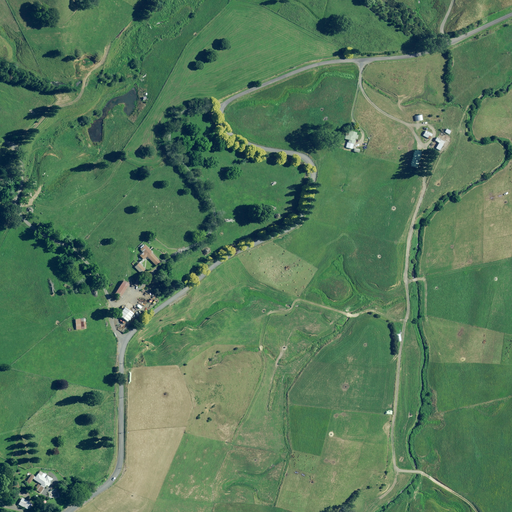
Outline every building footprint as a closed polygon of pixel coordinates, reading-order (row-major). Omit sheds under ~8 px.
[(370,134),(348,130),(344,149),(363,154),(370,134)] [(431,134),(424,131),(422,135),(429,139),(431,134)] [(438,150),(443,142),(435,137),(433,140),(438,143),(435,148),(438,150)] [(138,263),(134,267),(140,273),(145,269),(140,264),(143,260),(144,260),(145,259),(147,257),(155,266),(159,262),(151,253),(151,252),(144,245),(139,250),(142,252),(139,256),(142,259),(138,263)] [(125,288),(120,285),(114,293),(120,297),(125,288)] [(132,313),(123,307),(118,315),(126,321),(132,313)] [(84,329),(83,319),(74,320),(75,330),(84,329)] [(57,478),(41,470),(31,484),(44,497),(57,478)] [(34,476),(31,474),(26,482),(29,484),(34,476)] [(29,502),(21,498),(17,505),(26,509),(29,502)]
